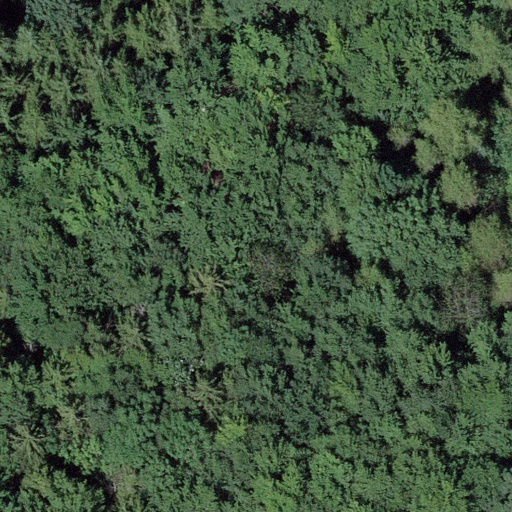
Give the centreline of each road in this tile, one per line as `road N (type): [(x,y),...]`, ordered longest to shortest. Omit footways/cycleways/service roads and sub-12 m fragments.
road 1 (track): [(511,276),(356,343),(90,416),(0,427)]
road 2 (track): [(340,0),(247,70),(0,203)]
